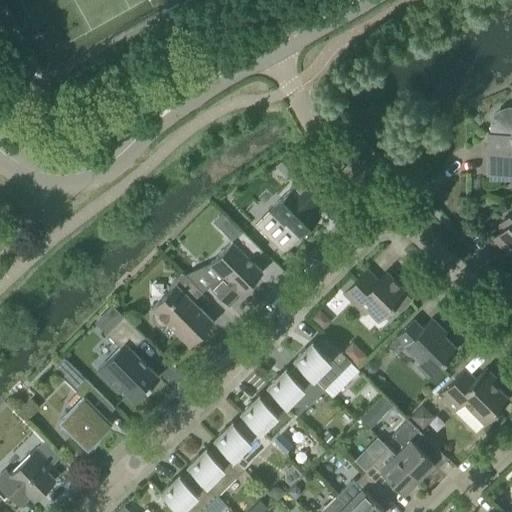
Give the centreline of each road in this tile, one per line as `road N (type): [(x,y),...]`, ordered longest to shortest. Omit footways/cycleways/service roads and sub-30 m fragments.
road 1 (residential): [(85,511),(393,207)]
road 2 (residential): [(393,207),(306,110),(275,56)]
road 3 (residential): [(393,207),(511,330)]
road 4 (tertiary): [(37,175),(97,171),(160,116)]
road 5 (tertiary): [(265,36),(191,80),(160,116)]
road 6 (tertiary): [(160,116),(275,56)]
